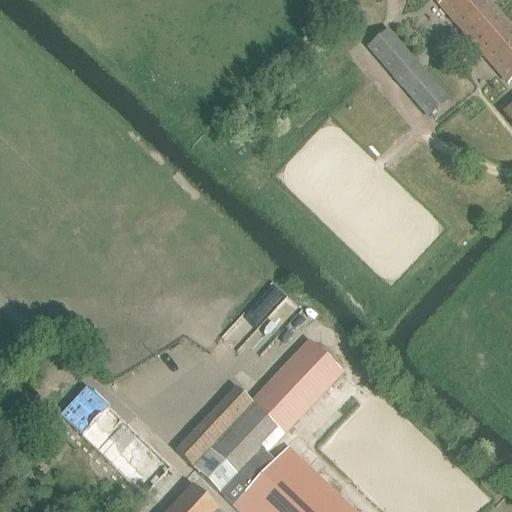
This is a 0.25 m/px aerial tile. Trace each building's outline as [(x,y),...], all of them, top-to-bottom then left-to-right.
[(511,81),(511,30),(485,0),(433,0),(507,85),(511,81)] [(445,101),(409,59),(389,36),(371,52),(368,49),(353,62),(412,130),(445,101)] [(354,511),(305,465),(288,449),(275,463),(268,456),(343,377),(310,346),(253,406),(237,390),(176,454),(237,511),(354,511)] [(171,471),(166,465),(87,390),(60,418),(84,442),(144,500),(171,471)] [(44,403),(35,394),(34,393),(17,410),(27,420),(44,403)] [(25,420),(10,406),(1,417),(15,431),(25,420)] [(216,511),(193,490),(171,511),(216,511)]
